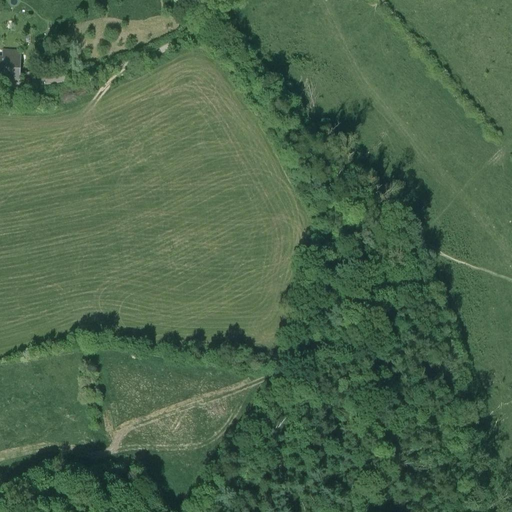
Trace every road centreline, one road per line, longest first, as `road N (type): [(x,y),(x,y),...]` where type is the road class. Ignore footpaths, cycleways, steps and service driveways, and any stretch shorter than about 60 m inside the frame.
road 1 (track): [(210,511),(283,375),(331,226),(327,216)]
road 2 (track): [(371,511),(363,325),(331,226)]
road 3 (track): [(327,216),(249,83),(193,26)]
road 4 (unclassified): [(0,84),(70,78),(140,59),(184,36),(201,6)]
